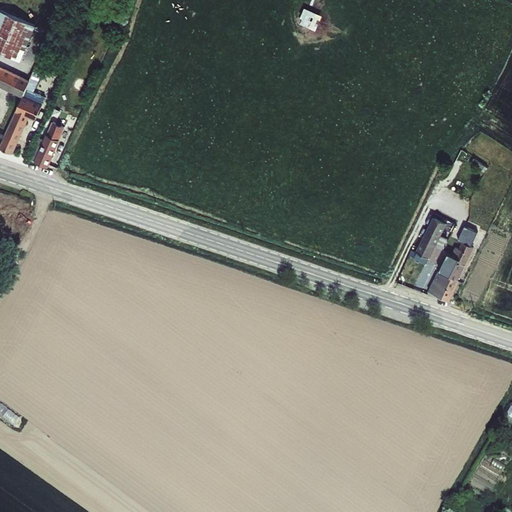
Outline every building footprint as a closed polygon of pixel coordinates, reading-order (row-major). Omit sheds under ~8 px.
[(323,14),(305,6),(299,21),(316,29),(323,14)] [(37,23),(0,7),(0,49),(23,59),(37,23)] [(0,147),(0,148),(7,134),(0,130),(0,84),(23,96),(24,95),(27,88),(31,79),(30,79),(0,64),(0,147)] [(45,67),(37,64),(30,79),(31,79),(27,88),(34,91),(35,91),(45,67)] [(46,96),(35,91),(34,91),(27,88),(24,95),(43,103),(46,96)] [(43,103),(24,95),(23,96),(17,110),(17,111),(7,134),(0,148),(14,153),(30,116),(36,119),(43,103)] [(50,118),(31,159),(49,167),(61,139),(60,139),(66,126),(50,118)] [(468,152),(462,149),(455,163),(461,166),(468,152)] [(489,167),(475,157),(471,162),(485,172),(489,167)] [(448,223),(434,216),(417,250),(419,251),(430,257),(431,257),(442,234),(448,223)] [(463,241),(472,246),(479,231),(465,225),(459,239),(463,241)] [(430,257),(429,258),(436,262),(448,238),(442,234),(430,257)] [(449,252),(429,291),(449,300),(475,247),(472,246),(463,241),(460,248),(456,246),(452,254),(449,252)] [(430,257),(419,251),(415,257),(427,263),(429,258),(430,257)] [(19,418),(0,403),(0,415),(13,425),(19,418)] [(505,465),(494,459),(490,466),(501,472),(505,465)]
